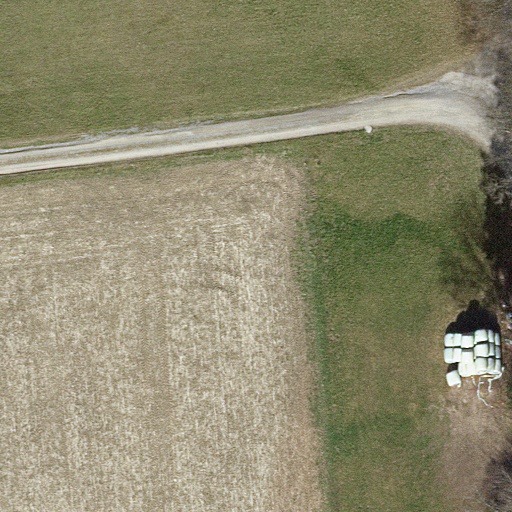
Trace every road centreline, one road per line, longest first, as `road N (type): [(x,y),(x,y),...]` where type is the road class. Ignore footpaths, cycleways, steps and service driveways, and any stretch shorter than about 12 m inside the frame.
road 1 (track): [(0,157),(420,106),(488,125)]
road 2 (track): [(509,0),(509,51),(488,125)]
